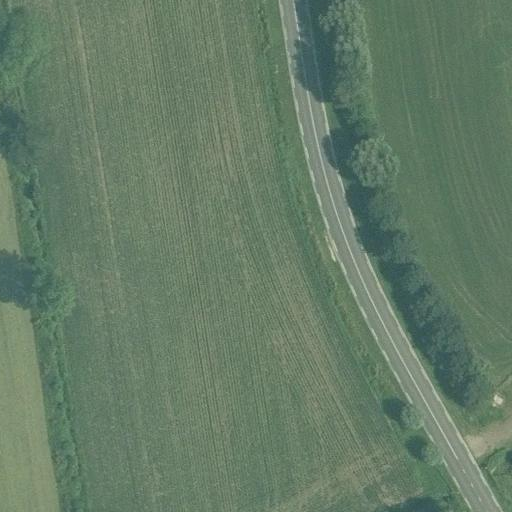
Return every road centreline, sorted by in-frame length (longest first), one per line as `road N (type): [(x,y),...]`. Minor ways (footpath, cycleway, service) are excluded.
road 1 (secondary): [(292,0),(330,196),(402,363),(482,511)]
road 2 (unclassified): [(0,311),(18,308),(0,165)]
